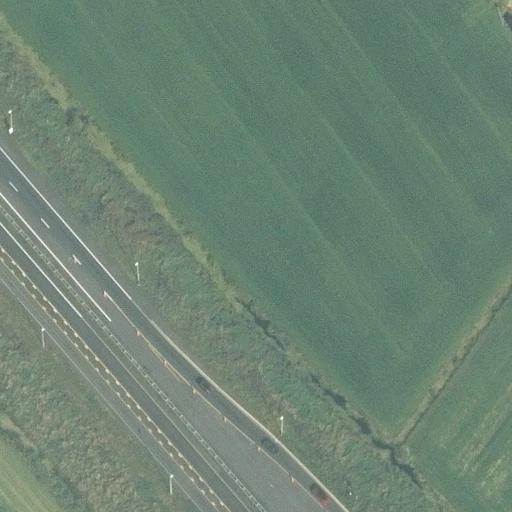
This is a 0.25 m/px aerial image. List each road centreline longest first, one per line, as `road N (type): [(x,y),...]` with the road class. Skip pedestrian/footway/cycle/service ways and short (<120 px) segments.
road 1 (motorway): [(291,511),(0,177)]
road 2 (motorway): [(0,249),(227,511)]
